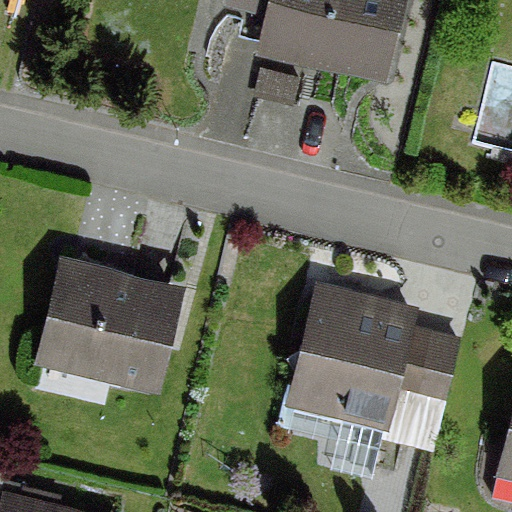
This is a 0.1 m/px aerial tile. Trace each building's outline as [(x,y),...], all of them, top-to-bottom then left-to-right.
[(262,41),(375,68),(391,0),(241,0),(235,27),(264,34),(262,41)] [(143,382),(166,286),(67,262),(47,345),(87,355),(84,367),(143,382)] [(389,386),(403,327),(406,313),(352,300),(349,312),(315,303),(296,383),(329,391),(327,403),(411,423),(416,402),(387,396),(389,386)] [(452,340),(403,327),(389,386),(438,398),(452,340)] [(57,511),(6,500),(3,511),(57,511)]
